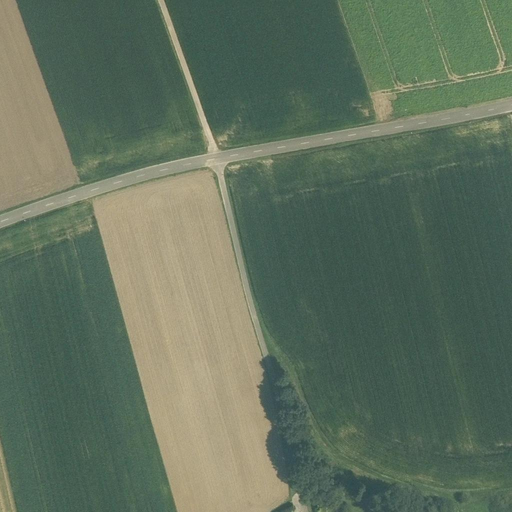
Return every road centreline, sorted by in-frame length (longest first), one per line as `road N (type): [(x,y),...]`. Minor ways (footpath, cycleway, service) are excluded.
road 1 (track): [(272,511),(298,493),(215,159),(162,0)]
road 2 (tertiary): [(511,105),(140,176),(0,222)]
road 3 (track): [(511,493),(415,505),(330,466),(297,371),(266,353)]
